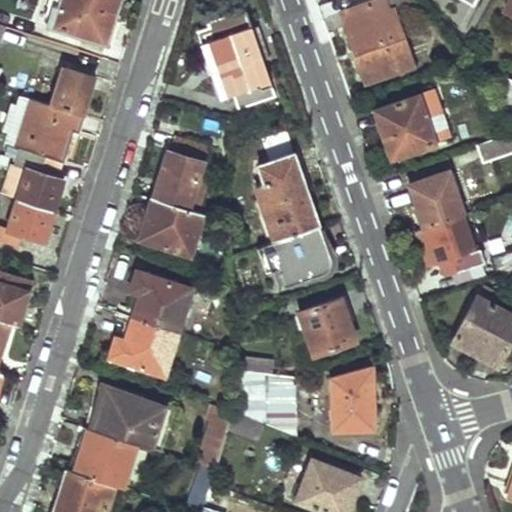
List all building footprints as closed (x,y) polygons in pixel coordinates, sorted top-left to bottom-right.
[(43,27),(102,47),(117,0),(57,0),(55,8),(50,7),(43,27)] [(415,62),(396,7),(413,2),(412,0),(374,0),(344,11),(367,79),(415,62)] [(228,94),(233,110),(273,96),(241,6),(202,19),(209,40),(197,44),(216,98),(228,94)] [(47,106),(82,117),(96,72),(62,61),(50,96),(47,96),(47,106)] [(500,92),(511,109),(511,78),(507,76),(500,92)] [(393,155),(448,137),(433,90),(378,108),(393,155)] [(45,157),(62,163),(72,132),(77,134),(82,117),(47,106),(31,101),(16,148),(20,149),(45,157)] [(485,112),(493,135),(508,129),(500,106),(485,112)] [(482,161),(511,150),(511,129),(475,143),(482,161)] [(166,152),(151,197),(186,208),(205,148),(175,139),(170,153),(166,152)] [(39,174),(45,157),(20,149),(14,167),(26,171),(16,201),(50,213),(61,181),(39,174)] [(319,224),(294,153),(258,166),(264,184),(258,187),(270,221),(264,223),(270,241),(319,224)] [(426,225),(464,212),(449,169),(412,181),(426,225)] [(151,197),(137,240),(188,256),(202,213),(186,208),(151,197)] [(50,213),(16,201),(5,231),(0,229),(0,243),(14,249),(18,236),(40,244),(50,213)] [(473,209),(464,212),(426,225),(417,228),(430,263),(441,259),(445,272),(484,259),(478,242),(474,243),(466,220),(476,216),(473,209)] [(330,256),(319,224),(270,241),(266,242),(282,285),(321,272),(324,270),(327,267),(329,262),(330,256)] [(511,265),(511,249),(493,256),(499,270),(511,265)] [(0,321),(6,324),(13,326),(28,280),(0,271),(0,321)] [(130,318),(176,333),(190,291),(134,273),(129,291),(138,294),(130,318)] [(347,310),(342,294),(296,311),(311,353),(352,338),(343,311),(347,310)] [(511,311),(480,294),(453,342),(497,366),(511,338),(511,311)] [(162,375),(176,333),(130,318),(123,340),(114,337),(107,358),(162,375)] [(262,424),(294,436),(295,375),(231,372),(231,412),(262,424)] [(329,384),(330,431),(371,430),(370,382),(329,384)] [(107,388),(93,430),(135,444),(150,449),(164,407),(107,388)] [(201,465),(214,470),(226,431),(230,412),(211,406),(197,450),(206,452),(201,465)] [(230,412),(226,431),(256,443),(262,424),(231,412),(230,412)] [(87,428),(73,471),(113,484),(121,487),(135,444),(93,430),(87,428)] [(343,511),(357,474),(309,457),(293,499),(329,511),(343,511)] [(200,465),(186,507),(200,511),(214,470),(201,465),(200,465)] [(66,469),(53,510),(58,511),(103,511),(113,484),(73,471),(66,469)]
